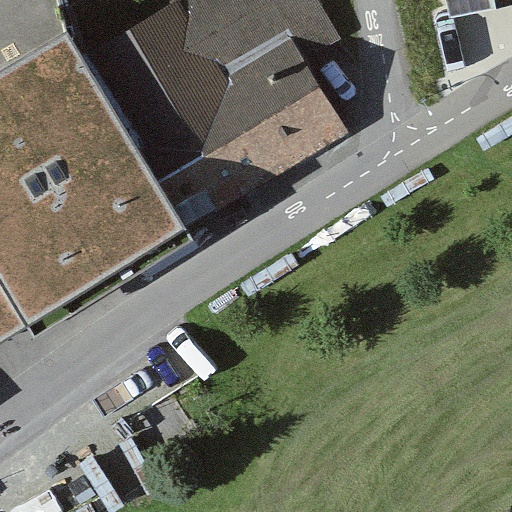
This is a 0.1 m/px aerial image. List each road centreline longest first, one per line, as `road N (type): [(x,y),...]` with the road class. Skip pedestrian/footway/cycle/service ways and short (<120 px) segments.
road 1 (residential): [(403,139),(377,167),(0,419)]
road 2 (residential): [(403,139),(391,114),(374,0)]
road 3 (residential): [(511,83),(403,139)]
